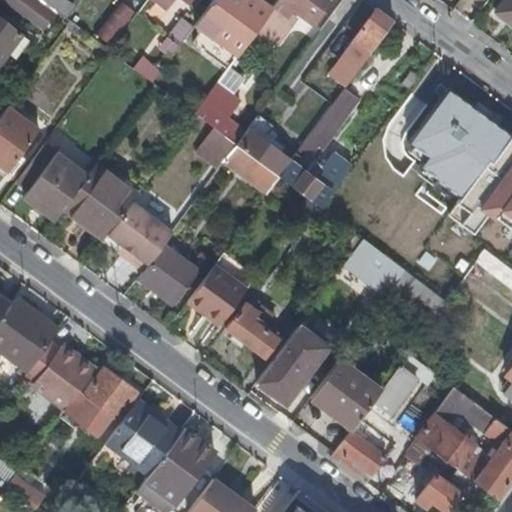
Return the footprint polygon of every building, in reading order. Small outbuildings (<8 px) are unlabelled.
[(32,0),(3,0),(29,19),(39,5),(32,0)] [(68,0),(39,0),(63,17),(73,3),(68,0)] [(94,33),(112,46),(136,13),(118,0),(94,33)] [(176,0),(148,0),(167,13),(176,0)] [(266,15),(246,0),(238,0),(233,7),(223,0),(213,0),(205,11),(193,28),(233,58),(245,42),(255,29),(266,15)] [(266,15),(255,29),(274,43),(292,18),(279,9),(282,5),(309,26),(328,0),(276,0),(269,10),(266,15)] [(356,0),(341,0),(327,19),(337,27),(356,0)] [(511,0),(500,0),(496,6),(511,18),(511,0)] [(53,15),(39,5),(29,19),(42,29),(53,15)] [(389,22),(375,11),(329,73),(343,84),(389,22)] [(0,57),(18,34),(0,19),(0,57)] [(132,69),(151,83),(162,69),(142,55),(132,69)] [(222,74),(215,83),(231,95),(238,86),(222,74)] [(215,83),(192,114),(194,116),(234,145),(241,136),(223,123),(240,101),(231,95),(215,83)] [(344,88),(306,138),(315,145),(320,149),(358,98),(344,88)] [(511,135),(511,137),(449,90),(409,142),(428,156),(420,166),(467,202),(453,220),(472,234),(487,214),(493,219),(500,210),(510,218),(505,225),(511,230),(511,135)] [(1,110),(0,110),(0,173),(0,174),(31,132),(1,110)] [(257,114),(247,128),(260,138),(270,124),(257,114)] [(241,136),(234,145),(276,176),(288,159),(260,138),(247,128),(241,136)] [(306,138),(289,161),(298,167),(315,145),(306,138)] [(276,176),(234,145),(222,162),(265,194),(277,177),(276,176)] [(40,147),(13,184),(24,192),(18,201),(49,224),(59,211),(83,178),(40,147)] [(289,161),(277,177),(305,198),(310,202),(318,207),(350,165),(331,151),(321,164),(311,157),(302,170),(298,167),(289,161)] [(83,178),(59,211),(71,220),(74,216),(81,221),(78,224),(102,241),(105,237),(131,202),(135,196),(93,165),(83,178)] [(326,209),(376,245),(395,219),(345,183),(326,209)] [(131,202),(105,237),(120,248),(131,256),(126,263),(140,273),(155,252),(164,240),(171,231),(131,202)] [(349,251),(359,238),(348,230),(339,243),(349,251)] [(402,270),(359,238),(349,251),(339,264),(346,269),(349,265),(367,278),(364,283),(362,284),(381,298),(383,295),(402,270)] [(155,252),(190,278),(199,266),(164,240),(155,252)] [(131,256),(120,248),(115,255),(126,263),(131,256)] [(511,272),(483,251),(473,264),(511,293),(511,272)] [(140,273),(135,279),(171,305),(190,278),(155,252),(140,273)] [(212,264),(182,304),(216,329),(217,327),(241,295),(246,289),(212,264)] [(349,265),(346,269),(364,283),(367,278),(349,265)] [(445,302),(402,270),(383,295),(426,327),(445,302)] [(241,295),(217,327),(257,356),(278,329),(262,318),(269,309),(258,301),(255,305),(241,295)] [(5,310),(0,317),(0,353),(17,366),(41,333),(7,308),(5,310)] [(292,327),(285,337),(293,343),(276,366),(281,369),(288,359),(305,371),(322,349),(292,327)] [(285,337),(250,383),(280,405),(305,371),(288,359),(281,369),(276,366),(293,343),(285,337)] [(511,350),(498,370),(511,380),(511,350)] [(51,402),(64,412),(75,397),(90,377),(56,352),(37,377),(58,393),(51,402)] [(336,358),(310,393),(335,412),(331,418),(347,429),(364,405),(377,389),(336,358)] [(377,389),(364,405),(382,418),(413,378),(395,365),(377,389)] [(133,398),(102,375),(82,402),(75,397),(64,412),(61,416),(93,440),(107,421),(113,425),(133,398)] [(335,412),(310,393),(306,398),(331,418),(335,412)] [(418,405),(399,430),(412,439),(402,452),(423,467),(417,474),(425,480),(412,498),(422,506),(426,501),(441,511),(447,511),(459,496),(443,484),(447,478),(463,490),(459,496),(481,511),(482,511),(511,472),(511,432),(478,408),(471,418),(484,428),(481,432),(494,441),(476,466),(466,458),(470,452),(475,456),(480,450),(418,405)] [(133,408),(102,450),(144,481),(176,439),(133,408)] [(326,457),(349,473),(352,468),(358,473),(361,468),(369,474),(382,457),(346,430),(326,457)] [(144,481),(131,500),(146,511),(171,511),(210,460),(178,436),(176,439),(144,481)] [(212,480),(188,511),(253,511),(254,511),(212,480)] [(12,482),(3,494),(28,511),(34,511),(41,503),(12,482)]
